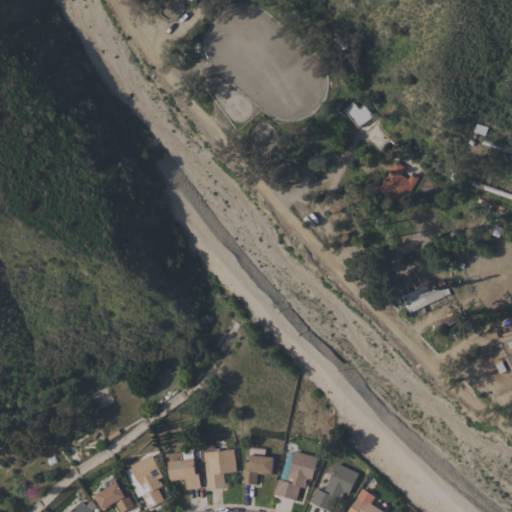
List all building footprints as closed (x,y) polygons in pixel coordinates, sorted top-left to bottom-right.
[(355,106),(360,102),(376,121),(362,133),(357,127),(341,109),(351,101),(355,106)] [(511,148),(511,153),(480,144),(481,139),(511,148)] [(313,152),(320,161),(300,179),(292,170),(313,152)] [(403,167),(402,170),(399,174),(406,178),(410,172),(419,177),(402,206),(391,199),(389,201),(382,196),(383,194),(377,190),(377,189),(394,162),(403,167)] [(480,180),(479,183),(511,194),(511,199),(470,185),(473,177),(480,180)] [(334,213),(344,207),(346,211),(344,212),(349,220),(340,225),(334,213)] [(413,209),(419,213),(416,218),(409,214),(411,211),(413,209)] [(449,219),(434,242),(423,235),(439,212),(449,219)] [(401,305),(397,297),(421,286),(422,287),(432,282),(435,289),(401,305)] [(445,285),(449,292),(408,312),(404,305),(445,285)] [(463,308),(467,316),(435,332),(431,324),(463,308)] [(447,329),(469,318),(473,327),(451,338),(447,329)] [(236,471),(223,473),(225,486),(207,489),(206,482),(207,482),(204,462),(201,462),(199,446),(213,444),(214,448),(218,448),(219,450),(233,448),(236,471)] [(264,448),(264,455),(273,456),(271,474),(257,472),(255,484),(241,482),(243,469),(246,469),(247,454),(248,454),(249,446),(264,448)] [(192,450),(195,473),(198,473),(200,487),(186,489),(185,478),(170,480),(168,461),(168,460),(167,453),(192,450)] [(317,456),(310,480),(306,479),(304,487),(299,486),(296,499),(273,493),(277,478),(285,480),(293,450),(317,456)] [(129,467),(128,465),(150,454),(162,476),(157,478),(159,480),(160,480),(162,485),(157,487),(163,500),(148,508),(141,495),(137,497),(123,470),(129,467)] [(358,472),(347,494),(344,493),(334,511),(331,511),(309,501),(316,487),(322,490),(336,462),(358,472)] [(112,474),(116,482),(117,482),(123,495),(127,493),(133,505),(120,511),(116,503),(102,510),(94,494),(108,486),(104,478),(112,474)] [(361,487),(374,496),(370,502),(385,511),(347,511),(357,496),(356,495),(361,487)] [(69,511),(80,500),(92,511),(69,511)]
